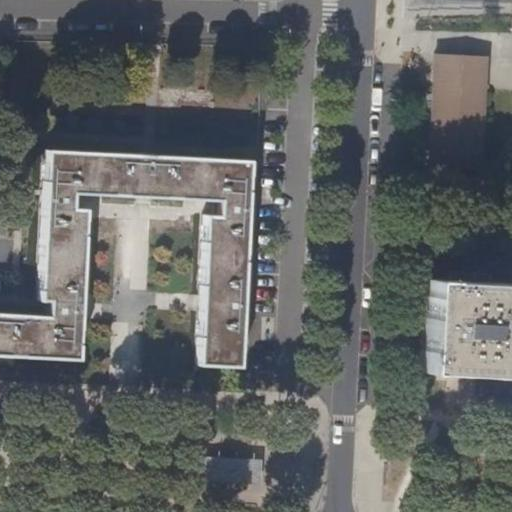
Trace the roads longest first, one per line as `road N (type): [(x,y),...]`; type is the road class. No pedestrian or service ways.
road 1 (residential): [(340,511),(362,16)]
road 2 (residential): [(0,7),(362,16)]
